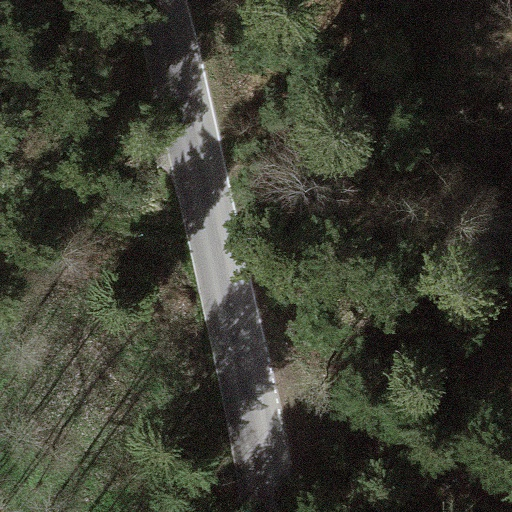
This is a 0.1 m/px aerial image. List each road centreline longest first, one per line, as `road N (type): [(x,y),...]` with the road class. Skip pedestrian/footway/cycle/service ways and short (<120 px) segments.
road 1 (unclassified): [(269,511),(160,0)]
road 2 (track): [(247,383),(511,500)]
